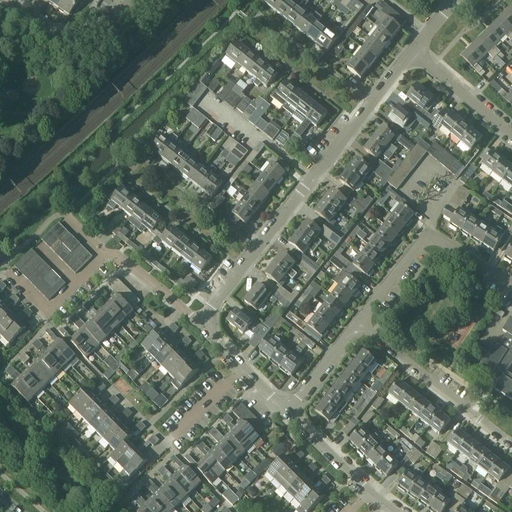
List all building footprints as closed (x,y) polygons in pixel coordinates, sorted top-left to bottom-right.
[(58,9),(64,0),(48,0),(47,2),(58,9)] [(75,0),(64,0),(58,9),(68,16),(78,2),(75,0)] [(277,14),(288,0),(287,0),(270,0),(266,5),(277,14)] [(287,21),(297,8),(303,0),(296,0),(293,4),(288,0),(277,14),(287,21)] [(346,9),(352,0),(345,0),(341,5),(346,9)] [(353,0),(352,0),(346,9),(350,12),(357,3),(353,0)] [(361,15),(364,18),(365,17),(367,19),(374,8),(369,5),(361,15)] [(296,29),(307,16),(297,8),(287,21),(296,29)] [(378,29),(392,39),(405,23),(387,8),(380,17),(385,21),(378,29)] [(511,17),(506,12),(497,21),(511,35),(511,17)] [(357,27),(364,18),(361,15),(353,25),(357,27)] [(306,37),(317,23),(307,16),(296,29),(306,37)] [(511,42),(511,41),(511,35),(497,21),(488,30),(500,42),(505,37),(511,42)] [(317,45),(327,31),(317,23),(306,37),(317,45)] [(349,37),(357,27),(353,25),(345,35),(346,35),(349,37)] [(384,49),(392,39),(378,29),(371,38),(384,49)] [(326,53),(342,33),(339,30),(332,35),(327,31),(315,47),(322,52),(323,50),(326,53)] [(494,47),(500,42),(488,30),(479,39),(497,56),(500,53),(494,47)] [(341,48),(349,38),(346,35),(339,45),(341,48)] [(376,59),(384,49),(371,38),(363,48),(376,59)] [(493,60),(497,56),(479,39),(471,47),(483,59),(488,54),(493,60)] [(236,65),(247,51),(236,43),(226,56),(236,65)] [(337,58),(344,50),(337,45),(330,55),(337,58)] [(477,65),(483,59),(471,47),(461,57),(478,75),(482,71),(477,65)] [(369,69),(376,59),(363,48),(355,58),(369,69)] [(246,72),(257,59),(247,51),(236,65),(246,72)] [(360,79),(369,69),(355,58),(347,69),(360,79)] [(256,80),(266,67),(257,59),(246,72),(256,80)] [(212,75),(220,65),(215,61),(207,72),(212,75)] [(258,87),(261,84),(266,88),(277,75),(266,67),(256,80),(254,83),(258,87)] [(488,81),(496,73),(491,69),(484,77),(488,81)] [(223,101),(235,85),(230,81),(218,97),(223,101)] [(194,87),(203,94),(207,89),(205,88),(200,84),(198,82),(194,87)] [(283,108),(297,91),(286,82),(278,93),(275,91),(270,97),(283,108)] [(489,85),(493,90),(497,86),(493,82),(489,85)] [(423,110),(433,98),(417,85),(407,98),(423,110)] [(200,99),(203,94),(194,87),(190,91),(200,99)] [(242,95),(244,93),(236,87),(231,94),(242,102),(245,98),(242,95)] [(301,94),(297,90),(297,91),(283,108),(293,116),(307,98),(308,96),(302,92),(301,94)] [(196,104),(200,99),(190,91),(186,96),(196,104)] [(511,108),(511,91),(507,96),(502,91),(498,94),(503,100),(511,108)] [(192,108),(196,104),(186,96),(182,101),(192,108)] [(246,98),(237,109),(243,114),(250,106),(256,111),(264,101),(259,97),(256,101),(255,100),(253,103),(246,98)] [(303,123),(316,106),(307,98),(294,115),(303,123)] [(270,106),(264,101),(248,122),(255,127),(270,106)] [(416,105),(413,109),(419,114),(422,110),(416,105)] [(316,106),(303,123),(296,132),(301,137),(311,124),(316,128),(326,114),(316,106)] [(414,119),(413,118),(399,107),(389,119),(402,130),(409,122),(412,125),(416,120),(426,128),(429,123),(424,119),(418,114),(414,119)] [(191,122),(198,113),(194,110),(187,119),(191,122)] [(434,124),(442,114),(437,111),(432,118),(427,114),(424,119),(429,123),(432,126),(434,124)] [(451,135),(463,121),(452,112),(447,119),(442,114),(434,124),(439,128),(441,127),(451,135)] [(198,113),(191,122),(199,128),(206,119),(198,113)] [(460,143),(472,129),(463,121),(451,135),(460,143)] [(273,142),(279,134),(280,133),(270,124),(262,134),(273,142)] [(211,138),(218,129),(214,126),(207,135),(211,138)] [(389,144),(393,138),(388,134),(382,128),(373,139),(392,155),(396,150),(389,144)] [(218,129),(211,138),(215,141),(222,132),(218,129)] [(472,129),(460,143),(470,151),(482,137),(472,129)] [(284,147),(289,141),(289,136),(283,132),(276,141),(284,147)] [(162,159),(173,146),(179,138),(174,134),(168,142),(158,135),(148,148),(162,159)] [(304,148),(307,144),(295,134),(291,138),(304,148)] [(401,137),(398,141),(410,151),(413,146),(412,145),(401,137)] [(230,154),(238,145),(231,139),(223,148),(230,154)] [(389,160),(392,155),(373,139),(364,150),(376,159),(381,154),(389,160)] [(247,161),(250,164),(264,146),(260,143),(251,155),(246,161),(247,161)] [(430,156),(438,147),(434,144),(427,153),(430,156)] [(238,145),(230,154),(241,162),(248,152),(242,148),(238,145)] [(413,150),(422,157),(426,152),(417,145),(413,150)] [(172,167),(183,154),(173,146),(162,159),(172,167)] [(435,160),(443,151),(438,147),(430,156),(435,160)] [(418,162),(422,157),(413,150),(409,155),(418,162)] [(440,164),(448,155),(443,151),(435,160),(440,164)] [(492,174),(504,159),(494,151),(482,166),(492,174)] [(181,175),(192,161),(183,154),(172,167),(181,175)] [(414,167),(418,162),(409,155),(406,160),(414,167)] [(445,168),(452,159),(448,155),(440,164),(445,168)] [(452,159),(445,168),(454,176),(462,167),(452,159)] [(502,182),(511,169),(511,164),(504,159),(492,174),(502,182)] [(367,179),(372,173),(366,168),(356,160),(348,171),(362,182),(364,180),(365,178),(367,179)] [(411,171),(414,167),(406,160),(402,164),(411,171)] [(191,182),(202,169),(192,161),(181,175),(191,182)] [(242,173),(250,164),(247,161),(239,171),(242,173)] [(264,174),(277,185),(285,175),(284,174),(289,168),(281,162),(277,168),(272,164),(264,174)] [(388,177),(392,172),(381,162),(376,167),(388,177)] [(407,176),(411,171),(402,164),(398,169),(407,176)] [(464,185),(477,169),(473,165),(460,182),(464,185)] [(201,190),(212,177),(217,171),(212,167),(208,174),(202,169),(191,182),(201,190)] [(403,181),(407,176),(398,169),(394,174),(403,181)] [(511,189),(511,169),(502,182),(511,189)] [(234,183),(242,173),(239,171),(239,170),(231,180),(234,183)] [(353,193),(362,182),(348,171),(339,181),(353,193)] [(379,171),(376,175),(383,181),(380,184),(383,187),(387,183),(390,179),(388,177),(379,171)] [(269,195),(277,185),(264,174),(256,184),(269,195)] [(400,185),(403,181),(394,174),(391,178),(400,185)] [(212,177),(201,190),(211,198),(222,185),(212,177)] [(396,190),(400,185),(391,178),(390,179),(387,183),(396,190)] [(227,192),(234,183),(231,180),(223,190),(227,192)] [(262,205),(269,195),(256,184),(248,194),(262,205)] [(456,192),(467,198),(470,193),(459,187),(456,192)] [(114,209),(116,206),(121,210),(132,197),(121,188),(108,205),(114,209)] [(393,201),(397,196),(388,188),(384,193),(393,201)] [(218,203),(227,192),(223,190),(215,200),(218,203)] [(262,205),(248,194),(243,190),(239,194),(244,198),(240,203),(254,214),(262,205)] [(322,202),(337,213),(346,202),(331,191),(329,194),(327,195),(324,199),(324,200),(323,202),(322,202)] [(463,203),(467,198),(456,192),(453,197),(463,203)] [(350,198),(365,210),(373,201),(369,198),(365,203),(354,193),(350,198)] [(131,218),(141,204),(132,197),(121,210),(131,218)] [(381,197),(376,203),(381,208),(386,202),(381,197)] [(460,208),(463,203),(453,197),(450,202),(460,208)] [(358,219),(365,210),(350,198),(347,202),(358,211),(354,216),(358,219)] [(329,224),(337,213),(322,202),(321,202),(318,206),(318,208),(314,213),(329,224)] [(450,202),(441,215),(450,221),(448,224),(456,229),(457,228),(462,231),(471,217),(459,210),(460,208),(450,202)] [(245,225),(254,214),(240,203),(232,214),(245,225)] [(141,226),(151,212),(141,204),(131,218),(141,226)] [(392,216),(405,227),(414,216),(400,206),(392,216)] [(368,213),(372,216),(376,210),(373,207),(368,213)] [(502,213),(492,207),(489,210),(500,217),(502,213)] [(152,242),(161,231),(156,227),(161,220),(151,212),(141,226),(155,237),(152,241),(152,242)] [(398,237),(405,227),(392,216),(384,226),(398,237)] [(471,240),(481,224),(471,217),(462,231),(460,233),(471,240)] [(298,233),(317,249),(322,243),(316,238),(320,233),(307,222),(298,233)] [(63,228),(58,224),(50,232),(54,237),(63,228)] [(482,247),(492,231),(481,224),(471,240),(482,247)] [(325,229),(340,242),(348,232),(343,228),(339,233),(328,225),(325,229)] [(511,225),(508,231),(507,231),(505,233),(495,226),(492,231),(482,247),(492,254),(496,248),(501,251),(511,234),(511,225)] [(390,246),(398,237),(384,226),(376,236),(390,246)] [(171,249),(181,236),(171,227),(166,234),(161,231),(152,242),(158,246),(161,242),(171,249)] [(353,233),(356,236),(361,230),(357,227),(353,233)] [(58,241),(67,233),(63,228),(54,237),(58,241)] [(116,237),(118,233),(115,230),(113,229),(110,232),(116,237)] [(334,250),(340,242),(325,229),(321,234),(333,243),(330,248),(334,250)] [(54,237),(50,232),(41,240),(46,245),(54,237)] [(62,245),(71,236),(67,233),(58,241),(62,245)] [(313,254),(317,249),(298,233),(289,244),(303,255),(307,250),(313,254)] [(75,241),(71,236),(62,245),(67,249),(75,241)] [(180,257),(191,244),(181,236),(171,249),(180,257)] [(369,246),(382,256),(390,246),(376,236),(369,246)] [(58,241),(54,237),(46,245),(50,249),(58,241)] [(54,254),(62,245),(58,241),(50,249),(54,254)] [(79,245),(75,241),(67,249),(71,254),(79,245)] [(344,251),(351,256),(355,249),(343,241),(336,253),(341,256),(344,251)] [(190,265),(201,251),(191,244),(180,257),(190,265)] [(67,249),(62,245),(54,254),(58,258),(67,249)] [(84,249),(79,245),(71,254),(75,258),(84,249)] [(135,251),(141,256),(146,250),(140,246),(139,248),(138,247),(135,251)] [(379,260),(382,256),(369,246),(361,256),(374,266),(379,260)] [(71,254),(67,249),(58,258),(62,262),(71,254)] [(79,262),(88,254),(84,249),(75,258),(79,262)] [(27,263),(36,255),(31,250),(23,259),(27,263)] [(201,251),(190,265),(201,273),(211,260),(201,251)] [(333,258),(343,266),(347,261),(337,253),(333,258)] [(75,258),(71,254),(62,262),(66,266),(75,258)] [(92,257),(88,254),(79,262),(83,266),(92,257)] [(273,265),(286,275),(292,280),(296,274),(290,269),(294,265),(281,254),(273,265)] [(31,268),(40,259),(36,255),(27,263),(28,265),(31,268)] [(299,260),(316,273),(319,268),(302,255),(299,260)] [(374,266),(361,256),(353,266),(356,268),(353,272),(363,280),(374,266)] [(79,262),(75,258),(66,266),(71,270),(79,262)] [(340,270),(343,266),(333,258),(330,262),(340,270)] [(19,272),(27,263),(23,259),(14,267),(19,272)] [(35,272),(44,263),(40,259),(31,268),(35,272)] [(309,282),(316,273),(299,260),(295,264),(308,275),(305,279),(309,282)] [(83,266),(79,262),(71,270),(75,274),(83,266)] [(23,276),(31,268),(28,265),(27,263),(19,272),(23,276)] [(40,276),(48,268),(44,263),(35,272),(40,276)] [(278,285),(286,275),(273,265),(265,275),(278,285)] [(27,280),(35,272),(31,268),(23,276),(27,280)] [(44,281),(53,272),(48,268),(40,276),(44,281)] [(31,284),(40,276),(35,272),(27,280),(31,284)] [(48,285),(57,276),(53,272),(44,281),(48,285)] [(35,289),(44,281),(40,276),(31,284),(35,289)] [(52,289),(61,280),(57,276),(48,285),(49,286),(52,289)] [(339,287),(352,297),(360,287),(347,276),(339,287)] [(110,289),(118,281),(114,277),(106,285),(110,289)] [(52,289),(56,293),(65,284),(61,280),(52,289)] [(189,294),(193,289),(181,280),(178,285),(189,294)] [(40,293),(48,285),(44,281),(35,289),(40,293)] [(114,294),(122,285),(118,281),(110,289),(114,294)] [(44,298),(52,289),(49,286),(48,285),(40,293),(44,298)] [(118,298),(127,289),(122,285),(114,294),(115,295),(118,298)] [(256,312),(270,295),(257,285),(243,301),(256,312)] [(309,296),(314,290),(310,287),(305,293),(309,296)] [(344,307),(352,297),(339,287),(331,296),(344,307)] [(48,302),(56,293),(52,289),(44,298),(48,302)] [(99,297),(104,292),(101,289),(96,295),(99,297)] [(122,302),(131,293),(127,289),(118,298),(122,302)] [(278,295),(291,305),(299,294),(295,292),(292,296),(283,289),(278,295)] [(104,292),(99,297),(102,300),(107,295),(104,292)] [(127,306),(135,298),(131,293),(122,302),(127,306)] [(304,302),(309,296),(305,293),(301,299),(304,302)] [(122,302),(118,298),(115,295),(109,302),(126,319),(133,312),(131,311),(127,306),(122,302)] [(291,305),(278,295),(275,299),(284,306),(281,311),(284,313),(291,305)] [(337,317),(344,307),(331,296),(323,306),(337,317)] [(13,306),(16,304),(11,298),(8,301),(4,305),(0,301),(0,314),(11,304),(13,306)] [(127,306),(131,311),(139,302),(135,298),(127,306)] [(86,311),(91,305),(88,302),(83,308),(86,311)] [(120,326),(126,319),(109,302),(102,308),(120,326)] [(9,311),(13,306),(11,304),(0,314),(0,328),(13,315),(9,311)] [(91,305),(86,311),(89,313),(94,308),(91,305)] [(334,321),(337,317),(323,306),(315,316),(329,327),(334,321)] [(113,332),(120,326),(102,308),(96,315),(113,332)] [(24,312),(29,317),(32,314),(27,309),(24,312)] [(243,334),(252,323),(236,311),(227,322),(243,334)] [(461,327),(473,331),(478,315),(466,311),(461,327)] [(27,320),(29,317),(24,312),(21,314),(27,320)] [(295,325),(299,320),(290,312),(286,318),(295,325)] [(0,336),(2,339),(20,321),(13,315),(0,328),(0,336)] [(73,324),(78,318),(75,315),(70,321),(73,324)] [(113,332),(96,315),(93,318),(89,321),(106,339),(113,332)] [(321,338),(329,327),(315,316),(307,327),(321,338)] [(78,324),(81,321),(78,318),(73,324),(80,331),(76,335),(93,352),(100,346),(78,324)] [(281,326),(285,322),(280,318),(273,328),(277,331),(281,326)] [(511,318),(502,331),(507,334),(499,346),(494,343),(477,369),(490,378),(492,375),(500,380),(494,390),(511,400),(511,375),(506,372),(511,362),(511,318)] [(20,321),(2,339),(9,346),(17,338),(21,342),(29,334),(25,330),(27,328),(20,321)] [(106,339),(89,321),(85,325),(81,321),(78,324),(100,346),(106,339)] [(255,349),(270,331),(259,322),(255,327),(260,331),(249,345),(255,349)] [(285,322),(281,326),(288,331),(291,327),(285,322)] [(170,327),(175,333),(178,330),(172,324),(170,327)] [(172,335),(175,333),(170,327),(167,330),(163,334),(158,330),(141,347),(148,354),(169,333),(172,335)] [(64,338),(68,334),(62,328),(59,332),(64,338)] [(168,340),(172,335),(169,333),(148,354),(145,358),(151,365),(155,361),(172,344),(168,340)] [(86,359),(93,352),(76,335),(69,342),(86,359)] [(261,346),(262,348),(260,352),(271,361),(281,347),(268,337),(261,346)] [(183,341),(188,346),(191,343),(186,338),(183,341)] [(305,338),(302,341),(302,342),(311,350),(315,345),(305,338)] [(51,346),(69,364),(75,358),(57,340),(51,346)] [(185,349),(188,346),(183,341),(180,343),(185,349)] [(40,343),(34,349),(37,351),(42,346),(40,343)] [(340,350),(346,359),(356,353),(350,343),(340,350)] [(161,368),(179,350),(172,344),(155,361),(161,368)] [(62,371),(69,364),(51,346),(44,353),(62,371)] [(120,353),(121,353),(125,357),(132,351),(128,348),(127,346),(120,353)] [(281,369),(291,355),(282,347),(281,347),(271,361),(277,365),(281,369)] [(291,377),(301,363),(303,360),(298,355),(301,351),(297,348),(281,369),(287,374),(291,377)] [(168,374),(185,357),(179,350),(161,368),(168,374)] [(196,354),(202,359),(204,356),(199,351),(196,354)] [(354,362),(368,373),(376,362),(362,351),(354,362)] [(55,377),(62,371),(44,353),(38,360),(55,377)] [(118,364),(120,362),(125,357),(121,353),(114,360),(118,364)] [(21,362),(27,356),(24,354),(18,359),(21,362)] [(199,362),(202,359),(196,354),(193,357),(199,362)] [(27,356),(21,362),(24,365),(29,359),(27,356)] [(175,381),(192,364),(185,357),(168,374),(175,381)] [(49,384),(55,377),(38,360),(31,366),(49,384)] [(360,383),(368,373),(354,362),(346,372),(360,383)] [(121,363),(119,365),(118,367),(119,368),(127,376),(127,375),(130,372),(121,363)] [(192,364),(175,381),(171,384),(178,391),(199,370),(192,364)] [(42,391),(49,384),(31,366),(24,373),(42,391)] [(8,375),(13,370),(10,367),(5,372),(8,375)] [(13,375),(16,373),(13,370),(8,375),(11,378),(13,375)] [(130,372),(127,375),(133,382),(137,379),(130,372)] [(352,393),(360,383),(346,372),(341,378),(338,382),(352,393)] [(384,385),(392,376),(387,372),(380,382),(384,385)] [(42,391),(24,373),(20,377),(16,373),(13,375),(18,379),(35,397),(42,391)] [(28,404),(35,397),(18,379),(10,387),(28,404)] [(97,385),(103,391),(106,388),(100,382),(97,385)] [(344,403),(352,393),(338,382),(331,391),(330,392),(344,403)] [(399,404),(409,390),(403,385),(399,382),(388,395),(399,404)] [(76,413),(94,395),(87,388),(69,406),(76,413)] [(409,411),(419,398),(413,393),(409,390),(399,404),(409,411)] [(336,413),(344,403),(330,392),(326,398),(323,402),(336,413)] [(83,420),(100,402),(94,395),(76,413),(83,420)] [(110,399),(116,404),(119,402),(113,396),(110,399)] [(376,412),(384,401),(380,397),(371,408),(376,412)] [(419,419),(429,406),(423,401),(419,398),(409,411),(419,419)] [(157,399),(154,402),(160,409),(163,405),(157,399)] [(89,426),(107,409),(100,402),(83,420),(89,426)] [(328,423),(336,413),(323,402),(318,408),(315,412),(328,423)] [(236,416),(244,408),(240,403),(231,412),(236,416)] [(429,427),(439,414),(433,409),(429,406),(419,419),(429,427)] [(357,412),(360,415),(365,410),(361,407),(357,412)] [(240,420),(248,412),(244,408),(236,416),(240,420)] [(96,433),(113,415),(107,409),(89,426),(96,433)] [(124,412),(129,418),(132,415),(127,410),(124,412)] [(117,419),(120,422),(124,418),(126,421),(129,418),(124,412),(117,419)] [(244,424),(252,416),(248,412),(240,420),(241,421),(244,424)] [(356,421),(360,415),(357,412),(352,418),(356,421)] [(367,424),(375,416),(369,412),(362,420),(367,424)] [(170,414),(166,419),(173,425),(177,420),(170,414)] [(439,414),(429,427),(439,435),(450,422),(439,414)] [(120,422),(117,419),(113,415),(96,433),(102,440),(120,422)] [(248,428),(257,420),(252,416),(244,424),(248,428)] [(396,428),(399,424),(389,416),(386,420),(396,428)] [(253,433),(261,425),(257,420),(248,428),(253,433)] [(248,428),(244,424),(241,421),(234,428),(252,446),(259,439),(257,437),(253,433),(248,428)] [(109,446),(126,429),(120,422),(102,440),(109,446)] [(137,426),(142,431),(145,428),(140,423),(137,426)] [(346,436),(354,427),(351,424),(342,433),(346,436)] [(253,433),(257,437),(265,429),(261,425),(253,433)] [(139,434),(142,431),(137,426),(134,428),(139,434)] [(57,432),(64,439),(69,433),(62,427),(57,432)] [(245,452),(252,446),(234,428),(228,435),(245,452)] [(403,428),(400,431),(405,436),(408,433),(403,428)] [(115,453),(127,441),(133,435),(126,429),(109,446),(115,453)] [(211,437),(217,431),(214,429),(209,434),(211,437)] [(358,451),(370,439),(361,429),(349,441),(358,451)] [(217,437),(220,434),(217,431),(211,437),(214,440),(218,444),(215,448),(232,466),(238,459),(217,437)] [(458,452),(468,439),(457,431),(447,444),(458,452)] [(69,433),(64,439),(70,446),(76,440),(69,433)] [(415,444),(418,441),(408,433),(405,436),(415,444)] [(245,452),(228,435),(224,439),(220,434),(217,437),(238,459),(245,452)] [(150,439),(156,444),(158,442),(153,436),(150,439)] [(153,447),(156,444),(150,439),(147,442),(153,447)] [(367,460),(379,447),(370,439),(358,451),(364,457),(367,460)] [(468,460),(478,446),(468,439),(458,452),(468,460)] [(117,465),(134,447),(127,441),(115,453),(110,458),(117,465)] [(198,451),(203,445),(201,443),(195,448),(198,451)] [(278,458),(286,450),(279,443),(271,451),(278,458)] [(430,457),(438,446),(434,443),(426,454),(430,457)] [(204,451),(206,448),(203,445),(198,451),(205,458),(201,462),(219,479),(225,472),(204,451)] [(438,446),(430,457),(435,461),(443,450),(438,446)] [(478,468),(488,454),(478,446),(468,460),(478,468)] [(123,472),(141,454),(134,447),(117,465),(123,472)] [(376,468),(388,456),(379,447),(367,460),(373,466),(376,468)] [(232,466),(215,448),(211,452),(206,448),(204,451),(225,472),(232,466)] [(409,461),(417,452),(413,448),(405,457),(409,461)] [(295,453),(301,459),(304,456),(298,450),(295,453)] [(417,452),(409,461),(414,465),(422,456),(417,452)] [(298,462),(301,459),(295,453),(293,456),(298,462)] [(141,454),(123,472),(130,478),(147,461),(141,454)] [(488,475),(498,462),(491,456),(488,454),(478,468),(488,475)] [(191,466),(195,463),(187,455),(184,458),(191,466)] [(274,481),(291,463),(284,456),(267,473),(274,481)] [(388,456),(376,468),(382,474),(386,478),(398,465),(388,456)] [(176,473),(194,490),(200,484),(183,466),(173,457),(171,460),(176,465),(180,469),(176,473)] [(212,486),(219,479),(201,462),(194,469),(212,486)] [(498,462),(488,475),(498,483),(508,470),(498,462)] [(281,487),(298,470),(291,463),(274,481),(281,487)] [(309,467),(314,472),(317,469),(311,464),(309,467)] [(160,476),(165,470),(162,467),(157,473),(160,476)] [(311,475),(314,472),(309,467),(306,469),(311,475)] [(261,469),(255,475),(257,478),(264,471),(261,469)] [(166,475),(168,473),(165,470),(160,476),(167,482),(163,486),(181,504),(187,497),(166,475)] [(287,494),(305,476),(298,470),(281,487),(287,494)] [(459,471),(456,476),(462,480),(465,476),(459,471)] [(409,494),(419,480),(408,472),(398,486),(409,494)] [(187,497),(194,490),(176,473),(172,477),(168,473),(166,475),(187,497)] [(252,474),(246,480),(250,484),(257,478),(252,474)] [(294,501),(311,483),(305,476),(287,494),(294,501)] [(322,480),(327,485),(330,483),(325,477),(322,480)] [(324,488),(327,485),(322,480),(319,483),(324,488)] [(419,502),(429,487),(419,480),(409,494),(415,499),(419,502)] [(146,489),(152,484),(149,481),(143,486),(146,489)] [(301,508),(318,490),(311,483),(294,501),(301,508)] [(152,488),(154,486),(152,484),(146,489),(153,496),(150,500),(161,511),(172,511),(174,510),(152,488)] [(174,510),(181,504),(163,486),(159,491),(154,486),(152,488),(174,510)] [(460,498),(467,489),(463,486),(456,495),(460,498)] [(429,509),(439,495),(429,487),(419,502),(429,509)] [(492,502),(500,491),(496,488),(488,499),(492,502)] [(467,489),(460,498),(465,502),(472,492),(467,489)] [(240,500),(246,495),(247,494),(243,490),(237,497),(240,500)] [(318,490),(301,508),(305,511),(309,511),(325,497),(318,490)] [(500,491),(492,502),(497,505),(505,494),(500,491)] [(133,502),(138,497),(136,494),(130,499),(133,502)] [(439,495),(429,509),(433,511),(443,511),(450,503),(439,495)] [(149,511),(139,502),(141,500),(138,497),(133,502),(140,509),(137,511),(149,511)] [(340,499),(335,502),(339,509),(344,507),(340,499)] [(149,511),(161,511),(150,500),(145,504),(141,500),(139,502),(149,511)]
